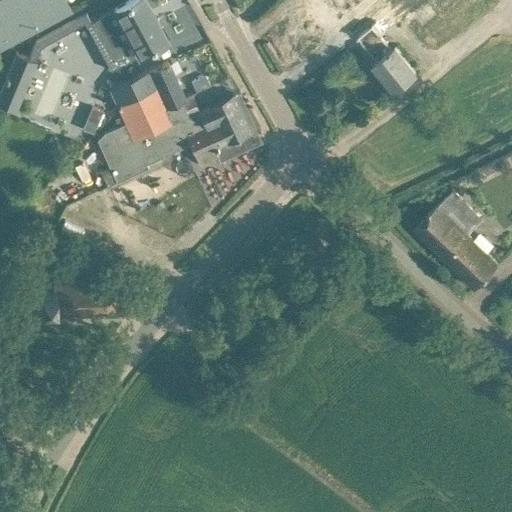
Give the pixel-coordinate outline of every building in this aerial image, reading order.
[(0,0),(0,44),(68,7),(64,0),(0,0)] [(36,40),(29,57),(35,60),(41,45),(84,21),(110,68),(167,38),(146,0),(126,0),(93,19),(89,11),(36,40)] [(374,62),(395,88),(417,70),(395,43),(391,47),(382,35),(423,0),(327,0),(357,36),(358,35),(378,59),(374,62)] [(35,60),(29,57),(14,51),(0,85),(0,103),(15,109),(35,60)] [(169,62),(108,89),(114,100),(116,105),(118,102),(155,86),(164,105),(185,95),(169,62)] [(99,133),(96,137),(109,165),(99,169),(105,184),(148,165),(146,162),(159,156),(161,159),(169,156),(167,152),(190,142),(199,163),(218,154),(215,148),(218,146),(217,145),(250,130),(231,89),(195,105),(190,94),(185,96),(185,95),(164,105),(155,86),(118,102),(116,105),(124,121),(99,133)] [(506,164),(503,157),(496,160),(499,168),(506,164)] [(185,176),(169,194),(185,209),(201,192),(185,176)] [(419,227),(475,286),(497,265),(466,233),(483,216),(458,190),(419,227)] [(89,284),(89,282),(54,283),(54,288),(41,288),(42,302),(39,305),(41,308),(44,305),(53,305),(53,312),(90,311),(92,310),(91,310),(91,308),(103,308),(103,310),(105,310),(105,308),(114,303),(116,304),(117,302),(115,301),(115,292),(116,291),(115,289),(114,290),(105,285),(105,283),(103,283),(103,285),(90,285),(91,284),(89,284)]
